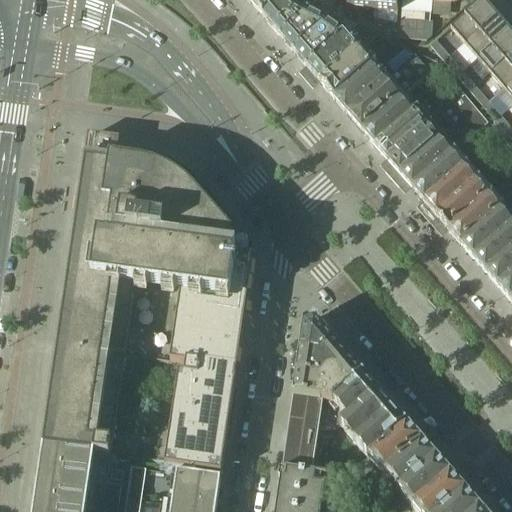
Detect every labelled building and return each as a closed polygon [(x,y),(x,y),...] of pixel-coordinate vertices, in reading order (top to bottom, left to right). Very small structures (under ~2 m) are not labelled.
[(287,8),(290,0),(244,0),(264,22),(283,6),(287,8)] [(326,31),(333,16),(331,15),(337,2),(332,0),(315,0),(308,20),(282,43),(295,58),(326,31)] [(347,10),(348,0),(333,0),(346,6),(346,10),(347,10)] [(371,12),(372,0),(348,0),(347,10),(371,12)] [(397,14),(397,0),(372,0),(371,12),(397,14)] [(482,3),(474,10),(450,31),(463,46),(495,18),(482,3)] [(283,6),(264,22),(282,43),(308,20),(287,8),(283,6)] [(308,73),(344,42),(342,41),(356,29),(333,16),(326,31),(295,58),(308,73)] [(495,18),(463,46),(476,61),(508,33),(495,18)] [(358,19),(354,26),(363,31),(367,24),(358,19)] [(432,24),(400,22),(399,41),(426,43),(431,39),(432,24)] [(372,36),(376,29),(367,24),(363,31),(372,36)] [(381,41),(385,34),(376,29),(372,36),(381,41)] [(511,38),(508,33),(476,61),(489,76),(511,56),(511,38)] [(393,38),(385,34),(381,41),(389,45),(393,38)] [(348,39),(344,42),(308,73),(321,88),(356,57),(360,53),(348,39)] [(448,59),(435,43),(429,49),(442,64),(448,59)] [(511,56),(489,76),(502,91),(511,82),(511,56)] [(356,57),(321,88),(333,102),(368,72),(375,66),(370,60),(363,66),(356,57)] [(403,102),(439,71),(415,59),(387,83),(382,88),(347,117),(363,136),(398,106),(403,102)] [(461,74),(448,59),(442,64),(455,79),(461,74)] [(368,72),(333,102),(347,117),(382,88),(387,83),(381,77),(376,82),(368,72)] [(475,89),(461,74),(455,79),(469,94),(475,89)] [(511,82),(502,91),(511,102),(511,82)] [(388,165),(465,100),(451,84),(414,115),(416,117),(376,151),(388,165)] [(488,104),(475,89),(469,94),(482,109),(488,104)] [(400,179),(476,113),(465,100),(388,165),(400,179)] [(416,117),(414,115),(403,102),(398,106),(363,136),(376,151),(416,117)] [(501,119),(488,104),(482,109),(495,124),(501,119)] [(411,192),(449,160),(487,126),(476,113),(400,179),(411,192)] [(511,135),(511,131),(501,119),(495,124),(508,139),(511,135)] [(245,333),(254,270),(251,270),(254,253),(240,251),(231,242),(238,236),(200,191),(194,185),(186,178),(181,175),(176,172),(170,169),(165,166),(159,164),(155,162),(151,161),(143,159),(137,158),(136,167),(116,164),(119,143),(87,139),(55,358),(56,358),(42,452),(109,462),(124,359),(185,368),(239,376),(242,353),(245,333)] [(424,207),(461,174),(449,160),(411,192),(424,207)] [(461,174),(424,207),(435,220),(473,188),(461,174)] [(448,234),(485,202),(473,188),(435,220),(448,234)] [(497,216),(509,206),(497,192),(490,197),(491,197),(485,202),(448,234),(460,248),(497,216)] [(472,262),(511,228),(511,203),(509,206),(497,216),(460,248),(472,262)] [(484,277),(511,252),(511,228),(472,262),(484,277)] [(496,291),(511,277),(511,252),(484,277),(496,291)] [(507,304),(511,300),(511,277),(496,291),(507,304)] [(314,324),(303,327),(299,356),(318,358),(333,345),(314,324)] [(318,358),(299,356),(296,378),(324,382),(348,362),(333,345),(318,358)] [(348,362),(324,382),(296,378),(292,400),(322,405),(330,406),(362,378),(348,362)] [(220,478),(234,386),(237,387),(239,376),(185,368),(184,377),(178,376),(164,470),(220,478)] [(339,428),(376,395),(362,378),(330,406),(322,405),(318,430),(339,428)] [(353,445),(391,412),(376,395),(339,428),(341,430),(353,445)] [(318,430),(322,405),(292,400),(282,473),(311,477),(318,430)] [(368,462),(406,429),(391,412),(353,445),(368,462)] [(383,479),(421,446),(406,429),(368,462),(356,474),(363,482),(375,470),(383,479)] [(421,446),(383,479),(397,496),(435,463),(421,446)] [(109,462),(42,452),(42,454),(43,454),(34,511),(117,511),(121,488),(106,486),(107,482),(121,484),(123,474),(108,472),(110,462),(109,462)] [(435,463),(397,496),(411,511),(450,480),(435,463)] [(130,470),(129,482),(143,484),(145,472),(130,470)] [(338,511),(352,511),(346,481),(311,477),(282,473),(277,503),(321,510),(338,511)] [(220,483),(176,477),(173,501),(216,507),(220,483)] [(411,511),(444,511),(464,496),(450,480),(411,511)] [(143,484),(129,482),(127,494),(141,496),(143,484)] [(141,496),(127,494),(125,506),(140,508),(141,496)] [(477,511),(464,496),(444,511),(477,511)] [(215,511),(216,507),(173,501),(171,511),(215,511)] [(321,511),(321,510),(277,503),(275,511),(321,511)]
